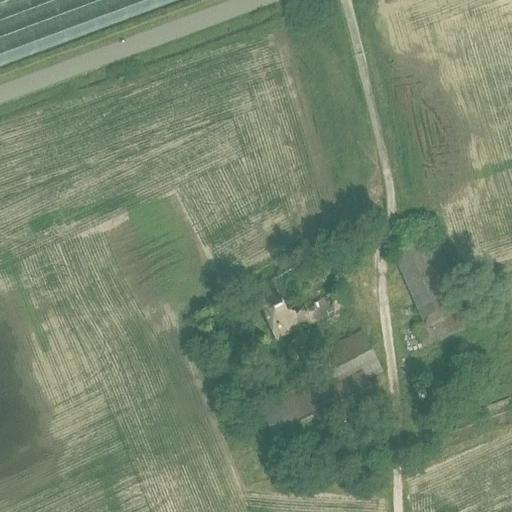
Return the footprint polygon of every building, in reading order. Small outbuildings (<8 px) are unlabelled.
[(432,237),(392,254),(421,323),(454,309),(462,305),(432,237)] [(252,292),(276,342),(348,304),(323,253),(252,292)] [(454,309),(421,323),(415,326),(423,345),(463,328),(454,309)] [(259,408),(287,467),(385,419),(367,380),(381,372),(362,332),(318,352),(328,373),(259,408)] [(243,360),(263,350),(256,336),(236,345),(243,360)]
